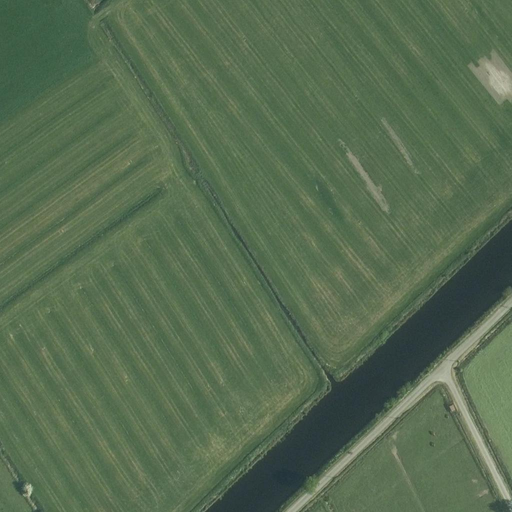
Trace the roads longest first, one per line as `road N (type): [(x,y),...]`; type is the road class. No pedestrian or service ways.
road 1 (residential): [(294,511),(443,370)]
road 2 (unclassified): [(443,370),(511,505)]
